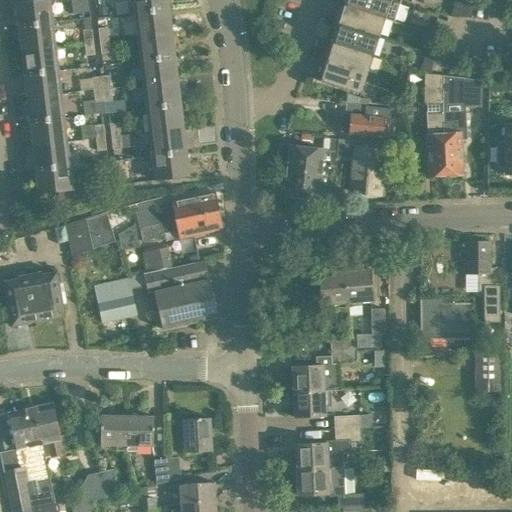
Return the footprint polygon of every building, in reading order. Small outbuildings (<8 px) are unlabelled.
[(15,2),(18,26),(52,22),(49,0),(31,0),(32,0),(15,2)] [(71,0),(72,12),(88,10),(87,0),(71,0)] [(132,0),(134,13),(169,9),(167,0),(132,0)] [(345,0),(344,4),(385,17),(394,20),(400,1),(396,0),(345,0)] [(344,4),(338,23),(379,36),(385,17),(344,4)] [(169,9),(134,13),(137,37),(171,32),(169,9)] [(432,33),(443,36),(447,21),(437,18),(432,33)] [(18,26),(21,51),(55,47),(52,22),(18,26)] [(338,23),(332,42),(373,55),(379,36),(338,23)] [(98,29),(99,42),(108,41),(107,28),(98,29)] [(84,44),(93,43),(92,30),(83,31),(84,44)] [(171,32),(137,37),(140,61),(174,56),(171,32)] [(108,41),(99,42),(101,54),(110,53),(108,41)] [(332,42),(326,60),(367,73),(373,55),(332,42)] [(93,43),(84,44),(86,56),(95,55),(93,43)] [(21,51),(24,75),(58,71),(55,47),(21,51)] [(433,59),(423,56),(419,71),(429,74),(433,59)] [(174,57),(140,62),(143,86),(177,81),(174,57)] [(367,73),(326,60),(320,81),(360,94),(367,73)] [(24,75),(26,98),(61,94),(58,71),(24,75)] [(109,76),(100,77),(102,90),(111,89),(109,76)] [(91,78),(93,91),(102,90),(100,77),(91,78)] [(177,81),(143,86),(146,109),(180,105),(177,81)] [(111,89),(102,90),(103,102),(112,101),(111,89)] [(102,90),(93,91),(95,104),(103,102),(102,90)] [(26,98),(29,122),(64,118),(61,94),(26,98)] [(497,146),(497,164),(502,168),(505,168),(505,174),(511,174),(511,102),(511,129),(506,129),(505,142),(502,142),(497,146)] [(180,105),(146,109),(149,133),(183,129),(180,105)] [(340,133),(366,135),(365,143),(373,143),(374,136),(383,137),(384,119),(390,119),(391,109),(364,107),(363,116),(341,114),(340,133)] [(426,135),(429,177),(462,175),(459,139),(467,139),(465,112),(426,114),(427,135),(426,135)] [(29,122),(32,146),(67,142),(64,118),(29,122)] [(109,124),(111,137),(119,136),(118,123),(109,124)] [(94,126),(96,139),(105,138),(103,125),(94,126)] [(183,129),(149,133),(151,157),(186,153),(183,129)] [(119,136),(111,137),(112,150),(121,149),(119,136)] [(105,138),(96,139),(97,151),(106,150),(105,138)] [(350,192),(378,195),(380,181),(385,181),(387,165),(381,165),(383,151),(377,150),(378,143),(373,143),(365,143),(337,140),(336,151),(335,159),(345,160),(354,161),(350,192)] [(32,146),(35,170),(69,166),(67,142),(32,146)] [(283,194),(285,198),(298,199),(298,197),(323,200),(324,184),(343,186),(345,160),(335,159),(336,151),(290,146),(286,182),(284,182),(283,194)] [(186,153),(151,157),(154,181),(189,177),(186,153)] [(69,166),(35,170),(38,194),(58,192),(59,204),(84,201),(83,189),(72,190),(69,166)] [(115,172),(117,183),(133,182),(132,175),(121,175),(121,172),(115,172)] [(94,188),(83,189),(84,201),(84,203),(95,202),(94,188)] [(159,223),(218,211),(214,193),(171,201),(171,202),(161,205),(162,212),(157,213),(159,223)] [(218,211),(159,223),(139,227),(142,242),(163,237),(163,233),(177,230),(179,239),(221,230),(218,211)] [(114,241),(106,212),(85,219),(93,249),(114,241)] [(64,225),(71,256),(93,249),(85,219),(64,225)] [(483,292),(483,322),(499,322),(499,286),(496,286),(495,268),(490,268),(490,242),(464,242),(465,274),(477,274),(477,292),(483,292)] [(147,273),(171,268),(172,268),(167,247),(143,253),(147,273)] [(86,262),(79,258),(73,262),(73,269),(79,273),(86,269),(86,262)] [(172,268),(171,268),(147,273),(143,274),(148,294),(154,293),(162,329),(211,319),(217,317),(209,280),(204,261),(172,268)] [(368,269),(344,271),(347,305),(371,302),(368,269)] [(344,271),(319,273),(322,307),(347,305),(344,271)] [(17,280),(3,282),(11,326),(64,316),(56,273),(42,275),(42,273),(17,277),(17,280)] [(94,286),(102,323),(135,315),(127,279),(94,286)] [(419,300),(420,341),(471,340),(471,304),(444,304),(444,300),(419,300)] [(371,334),(384,334),(383,309),(370,309),(371,334)] [(354,337),(329,339),(330,352),(355,350),(354,337)] [(355,350),(330,352),(330,356),(331,364),(338,364),(356,363),(355,350)] [(474,392),(500,392),(500,350),(474,350),(474,392)] [(290,367),(291,392),(328,391),(339,390),(338,364),(331,364),(330,356),(315,357),(315,366),(290,367)] [(328,391),(291,392),(292,417),(324,416),(324,405),(329,405),(328,391)] [(19,470),(1,474),(9,511),(58,511),(47,458),(62,455),(51,404),(24,410),(31,447),(15,450),(19,470)] [(0,446),(0,467),(1,474),(19,470),(15,450),(31,447),(24,410),(9,413),(16,449),(8,451),(7,445),(0,446)] [(117,451),(126,451),(127,416),(101,415),(100,445),(117,446),(117,451)] [(127,416),(126,451),(136,451),(136,446),(152,446),(153,416),(127,416)] [(333,417),(334,429),(360,428),(359,416),(333,417)] [(181,420),(183,453),(212,451),(210,418),(181,420)] [(293,445),(294,470),(342,469),(341,454),(350,453),(350,441),(360,441),(360,428),(334,429),(335,444),(293,445)] [(178,457),(166,459),(169,482),(181,479),(178,457)] [(169,482),(166,459),(153,460),(156,485),(169,482)] [(342,508),(342,510),(363,510),(363,509),(362,494),(342,494),(342,469),(294,470),(295,495),(337,494),(338,508),(342,508)] [(86,479),(83,480),(86,493),(87,502),(93,501),(118,494),(112,470),(87,474),(86,474),(86,479)] [(180,491),(181,503),(215,501),(214,483),(179,485),(180,487),(171,487),(171,492),(180,491)] [(125,507),(138,506),(137,498),(137,492),(123,494),(125,507)] [(72,501),(74,511),(95,511),(93,501),(87,502),(86,493),(73,496),(72,501)] [(137,498),(138,506),(138,511),(147,511),(157,511),(155,497),(137,498)] [(215,511),(215,501),(181,503),(181,509),(171,510),(171,511),(215,511)]
